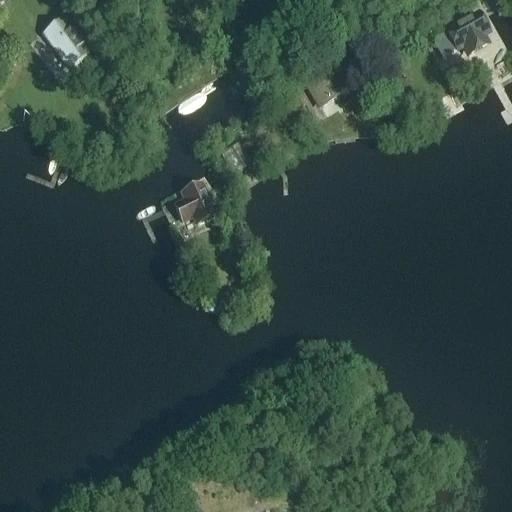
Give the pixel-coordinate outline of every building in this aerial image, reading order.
[(509,6),(505,0),(487,0),(495,14),(509,6)] [(479,15),(444,34),(457,57),(463,54),(467,62),(491,49),(487,40),(492,37),(479,15)] [(43,39),(69,73),(91,56),(65,22),(43,39)] [(340,70),(305,91),(319,114),(354,93),(340,70)] [(183,196),(186,204),(175,210),(182,225),(193,220),(197,228),(216,219),(201,187),(183,196)]
